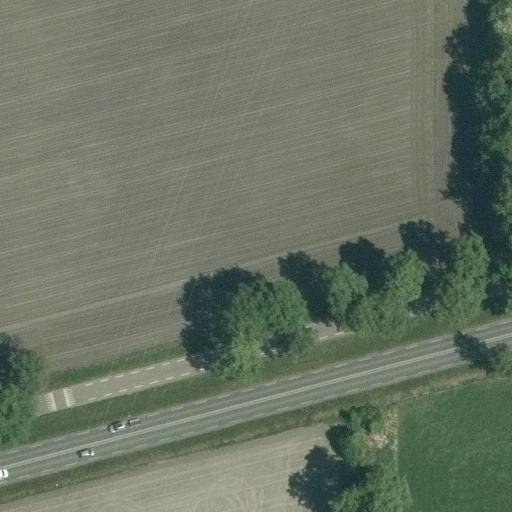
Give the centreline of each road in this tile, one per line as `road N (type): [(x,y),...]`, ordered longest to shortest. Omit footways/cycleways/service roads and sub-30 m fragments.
road 1 (unclassified): [(0,415),(511,281)]
road 2 (primary): [(0,468),(511,334)]
